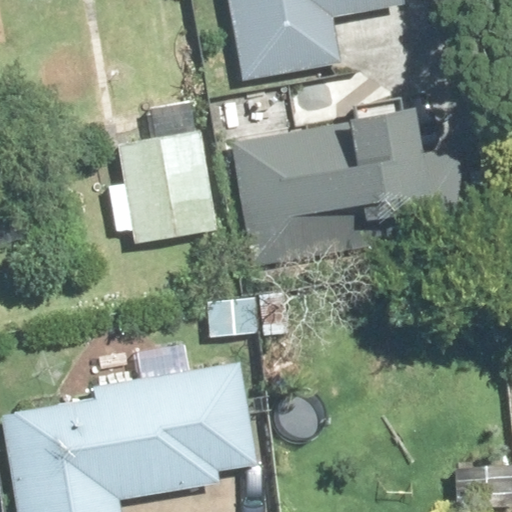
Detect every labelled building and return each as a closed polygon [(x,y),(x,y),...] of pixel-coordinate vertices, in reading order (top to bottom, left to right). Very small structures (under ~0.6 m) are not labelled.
[(0,0),(0,14),(73,5),(72,0),(0,0)] [(346,14),(343,0),(150,0),(161,121),(270,111),(262,28),(346,14)] [(379,167),(166,185),(175,288),(388,270),(379,167)] [(119,169),(39,183),(58,289),(138,275),(119,169)] [(242,294),(200,301),(208,347),(250,340),(242,294)] [(511,511),(511,338),(484,342),(502,511),(511,511)] [(0,436),(0,511),(187,511),(168,405),(0,436)]
